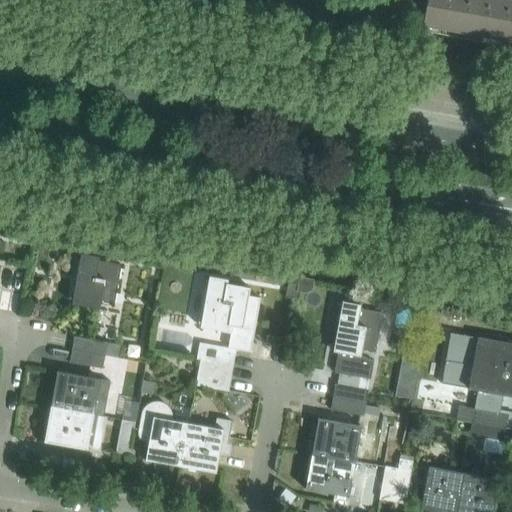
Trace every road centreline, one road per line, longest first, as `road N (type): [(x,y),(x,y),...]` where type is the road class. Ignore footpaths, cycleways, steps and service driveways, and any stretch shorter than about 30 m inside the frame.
road 1 (tertiary): [(0,123),(511,220)]
road 2 (tertiary): [(511,154),(0,63)]
road 3 (residential): [(256,511),(280,377)]
